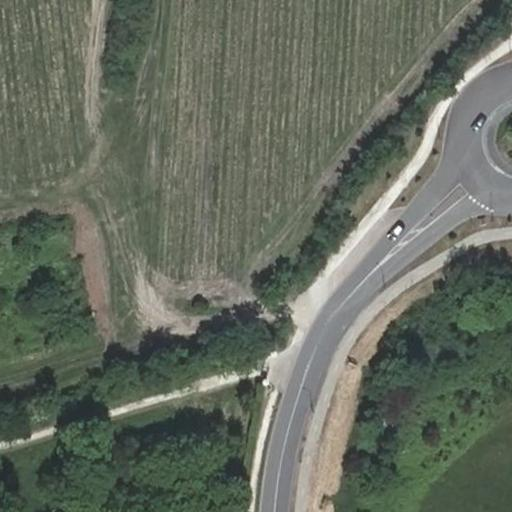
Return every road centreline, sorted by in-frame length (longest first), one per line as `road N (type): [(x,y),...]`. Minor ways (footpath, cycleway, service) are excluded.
road 1 (track): [(102,0),(97,65),(110,198),(153,317),(162,330),(311,304)]
road 2 (secondary): [(468,186),(350,294),(323,338),(286,441),(274,511)]
road 3 (track): [(162,330),(0,386)]
road 4 (secondary): [(511,72),(484,81),(455,119),(456,166),(468,186)]
